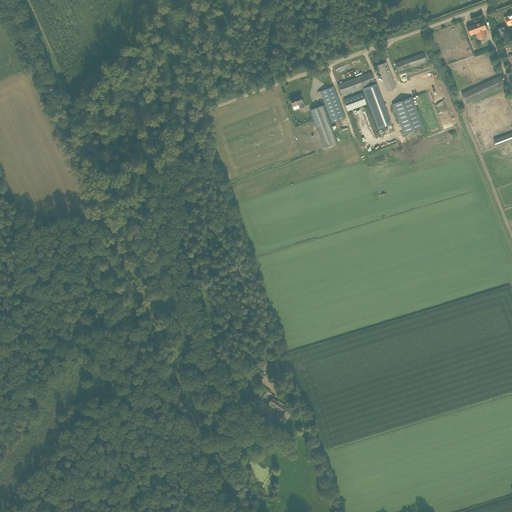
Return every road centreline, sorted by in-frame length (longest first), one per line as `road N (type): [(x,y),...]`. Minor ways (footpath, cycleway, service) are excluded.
road 1 (track): [(133,511),(201,431),(5,0)]
road 2 (unclassified): [(203,132),(199,111),(501,0)]
